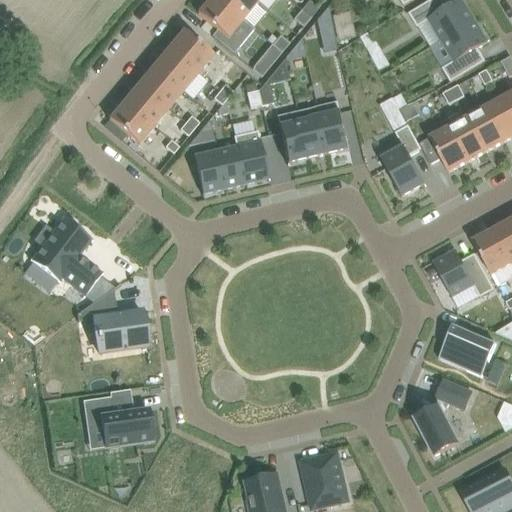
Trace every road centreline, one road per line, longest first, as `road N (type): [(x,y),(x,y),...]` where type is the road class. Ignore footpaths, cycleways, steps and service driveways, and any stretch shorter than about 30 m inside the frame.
road 1 (residential): [(196,242),(176,285),(199,419),(252,435),(366,412)]
road 2 (residential): [(387,256),(358,211),(330,200),(218,226),(196,242)]
road 3 (residential): [(196,242),(68,126)]
road 4 (residential): [(366,412),(411,318),(387,256)]
road 5 (residential): [(172,0),(68,126)]
road 6 (residential): [(511,186),(387,256)]
